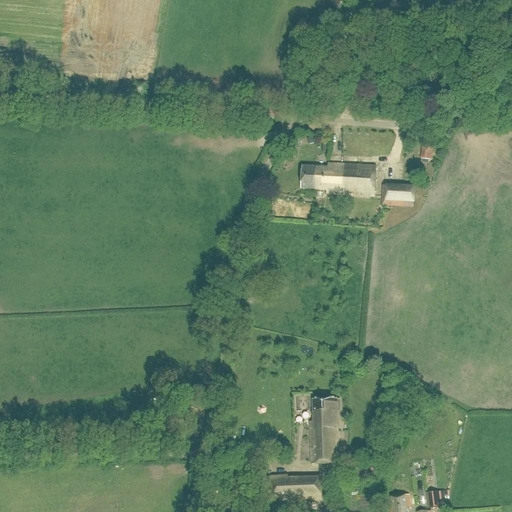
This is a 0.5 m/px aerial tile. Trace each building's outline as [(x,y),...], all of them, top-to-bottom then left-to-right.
[(432,161),(435,141),(423,139),(421,159),(422,159),(422,162),(427,163),(428,160),(432,161)] [(374,197),(376,168),(329,166),(329,168),(303,167),(302,189),(315,190),(327,191),(327,195),(374,197)] [(419,199),(419,187),(386,185),(386,186),(382,186),(382,206),(397,207),(397,206),(402,207),(403,208),(414,208),(414,203),(417,203),(417,199),(419,199)] [(311,464),(339,464),(338,400),(313,400),(314,422),(311,422),(311,464)] [(393,420),(393,428),(409,428),(409,420),(393,420)] [(321,500),(320,481),(320,477),(288,479),(288,477),(271,477),(273,501),(291,500),(291,501),(303,500),(303,499),(309,499),(309,500),(321,500)] [(408,511),(408,509),(411,509),(410,496),(392,497),(393,508),(388,509),(388,511),(408,511)]
